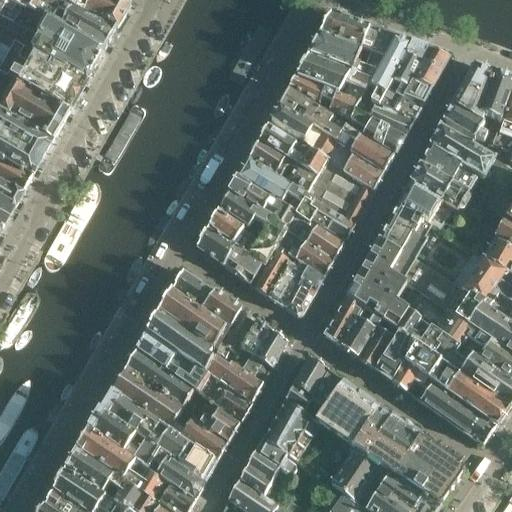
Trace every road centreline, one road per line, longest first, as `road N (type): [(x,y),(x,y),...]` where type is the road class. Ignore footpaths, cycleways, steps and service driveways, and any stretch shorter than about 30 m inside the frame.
road 1 (residential): [(20,511),(314,0)]
road 2 (residential): [(208,511),(467,50)]
road 3 (residential): [(156,1),(0,277)]
road 4 (residential): [(324,0),(467,50)]
